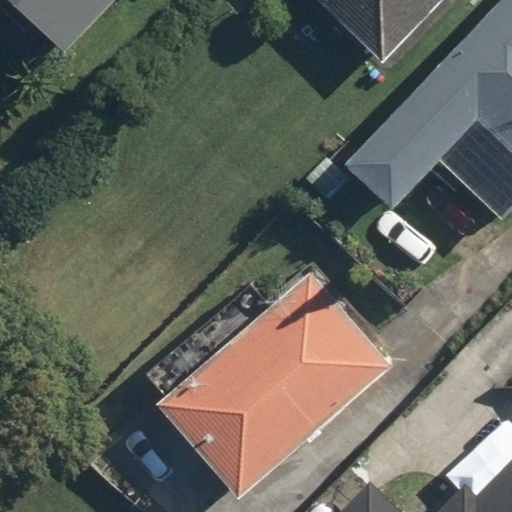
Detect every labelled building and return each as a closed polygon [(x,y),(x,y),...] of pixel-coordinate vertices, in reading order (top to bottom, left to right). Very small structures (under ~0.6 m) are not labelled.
[(0,0),(0,1),(63,62),(123,0),(0,0)] [(309,0),(375,63),(436,0),(309,0)] [(385,218),(430,171),(496,234),(511,216),(511,0),(507,0),(340,174),(385,218)] [(293,269),(165,402),(258,491),(386,359),(293,269)] [(511,511),(511,444),(446,511),(402,511),(378,489),(355,511),(511,511)]
